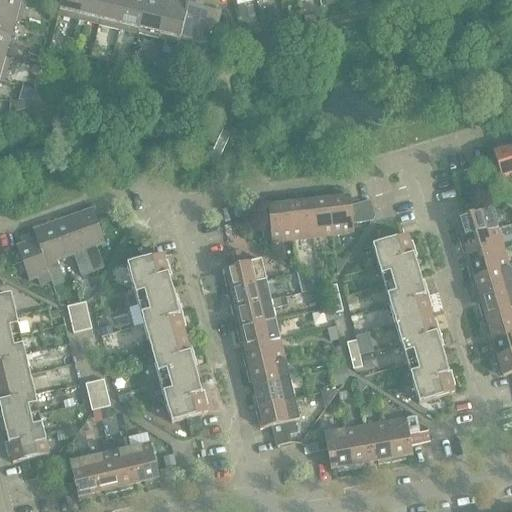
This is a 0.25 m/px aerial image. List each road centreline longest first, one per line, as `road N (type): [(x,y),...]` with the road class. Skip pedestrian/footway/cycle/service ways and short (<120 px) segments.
road 1 (residential): [(503,478),(456,324),(452,264),(416,154)]
road 2 (residential): [(254,504),(231,370),(200,314),(175,205)]
road 3 (residential): [(175,205),(341,178),(416,154)]
road 4 (residential): [(0,230),(148,183),(175,205)]
road 5 (residential): [(330,511),(503,478)]
